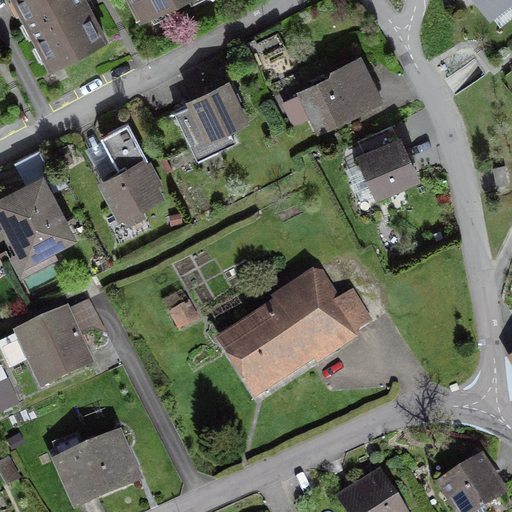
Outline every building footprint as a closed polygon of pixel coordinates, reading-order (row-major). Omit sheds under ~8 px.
[(9,0),(49,75),(106,46),(81,0),(9,0)] [(132,0),(144,22),(187,0),(132,0)] [(511,0),(476,0),(490,18),(511,0)] [(322,134),(381,103),(361,64),(302,94),(322,134)] [(189,104),(209,143),(248,122),(228,84),(189,104)] [(122,176),(103,186),(119,215),(161,193),(125,126),(102,138),(122,176)] [(383,201),(415,184),(395,146),(363,163),(383,201)] [(504,165),(492,167),(496,189),(508,187),(504,165)] [(70,243),(42,188),(0,208),(0,215),(26,266),(70,243)] [(231,344),(266,399),(357,341),(322,286),(231,344)] [(189,302),(170,311),(178,328),(197,319),(189,302)] [(20,339),(47,392),(94,368),(66,315),(20,339)] [(8,383),(0,386),(0,410),(17,404),(8,383)] [(54,470),(76,511),(80,511),(139,482),(116,438),(54,470)] [(8,460),(0,463),(0,475),(5,485),(17,480),(8,460)] [(479,511),(501,498),(480,467),(443,492),(456,511),(479,511)] [(344,511),(398,511),(380,484),(342,508),(344,511)]
